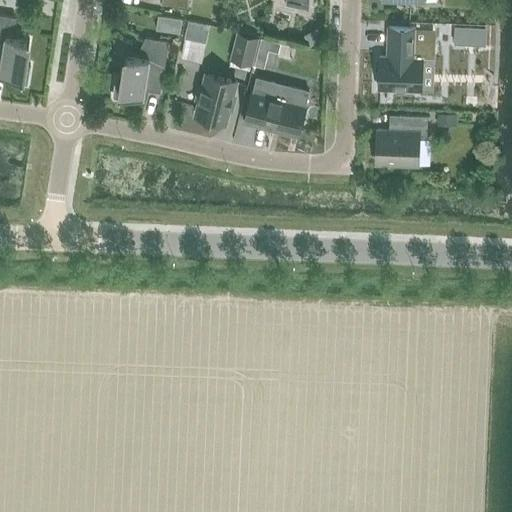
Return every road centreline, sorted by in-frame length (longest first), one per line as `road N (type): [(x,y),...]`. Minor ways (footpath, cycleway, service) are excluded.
road 1 (unclassified): [(511,258),(52,239)]
road 2 (residential): [(350,0),(344,165),(262,161),(67,120)]
road 3 (residential): [(67,120),(85,0)]
road 4 (unclassified): [(52,239),(67,120)]
